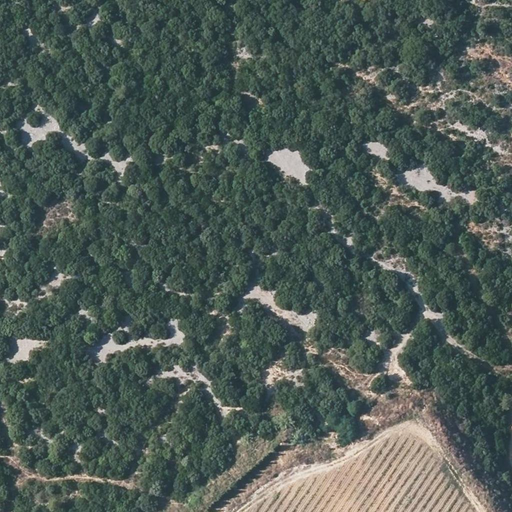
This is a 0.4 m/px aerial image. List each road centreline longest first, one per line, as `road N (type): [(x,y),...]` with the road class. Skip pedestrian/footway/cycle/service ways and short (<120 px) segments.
road 1 (track): [(243,511),(310,480),(364,386),(423,314)]
road 2 (track): [(169,511),(120,480),(34,478),(16,466),(0,405)]
